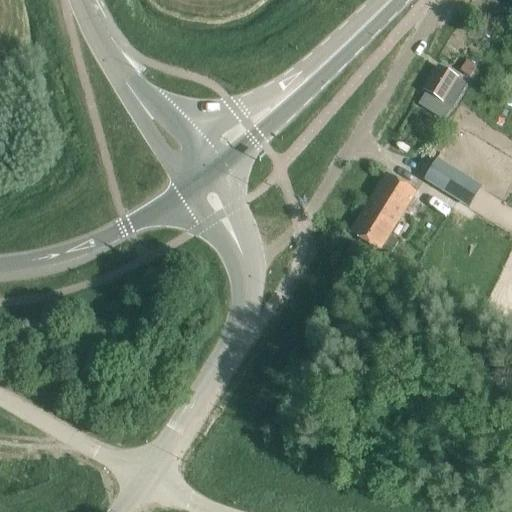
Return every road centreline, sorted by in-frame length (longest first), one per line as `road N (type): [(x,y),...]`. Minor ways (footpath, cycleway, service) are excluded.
road 1 (residential): [(248,264),(299,226),(450,0)]
road 2 (primary): [(197,173),(397,0)]
road 3 (unclassified): [(143,479),(243,313),(248,264)]
road 4 (motorway): [(0,272),(93,247),(179,194),(197,173)]
road 5 (tertiary): [(197,173),(124,76),(81,0)]
road 6 (unclassified): [(0,395),(143,479)]
